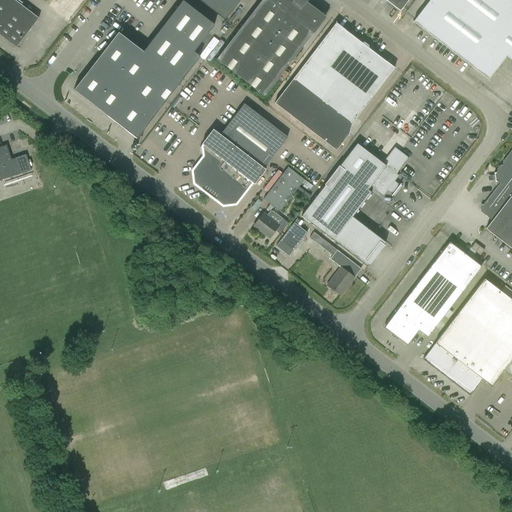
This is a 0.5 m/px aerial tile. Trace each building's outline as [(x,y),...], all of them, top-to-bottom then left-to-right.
[(38,18),(14,0),(0,0),(0,34),(16,47),(38,18)] [(182,0),(143,51),(118,32),(74,89),(137,138),(200,56),(194,51),(214,25),(182,0)] [(198,0),(225,20),(239,0),(198,0)] [(326,17),(305,1),(305,0),(260,0),(215,59),(264,96),(313,33),(326,17)] [(385,0),(400,11),(407,0),(385,0)] [(511,61),(511,0),(429,0),(413,21),(488,79),(506,56),(511,61)] [(336,23),(293,79),(274,103),(336,150),(349,134),(351,124),(394,67),(369,48),(368,45),(364,42),(361,42),(336,23)] [(252,182),(254,184),(265,169),(263,168),(287,137),(244,103),(220,134),(213,129),(202,144),(203,145),(204,146),(205,154),(192,170),(194,183),(223,205),(236,204),(252,182)] [(385,242),(352,216),(373,189),(383,196),(387,190),(389,192),(390,191),(393,190),(396,187),(395,184),(396,182),(394,181),(399,175),(397,174),(409,158),(394,147),(382,163),(357,143),(301,215),(334,240),(334,241),(367,266),(385,242)] [(21,173),(30,170),(25,155),(11,160),(9,153),(6,146),(0,147),(0,180),(2,180),(2,179),(21,173)] [(495,174),(494,174),(495,181),(499,184),(480,209),(493,219),(485,229),(511,249),(511,151),(503,162),(500,163),(500,167),(495,174)] [(304,180),(288,167),(263,199),(280,211),(304,180)] [(269,237),(275,230),(280,234),(288,223),(273,211),(270,211),(266,216),(263,213),(253,225),(269,237)] [(276,246),(289,256),(310,228),(297,218),(276,246)] [(361,269),(337,250),(318,235),(307,249),(312,252),(319,243),(334,254),(330,259),(340,267),(327,285),(340,295),(361,269)] [(467,284),(481,266),(449,242),(433,263),(426,272),(384,327),(407,344),(418,329),(427,336),(438,322),(465,287),(467,284)] [(471,248),(480,255),(484,250),(475,243),(471,248)] [(494,286),(484,278),(435,343),(423,359),(470,395),(482,379),(491,386),(503,370),(511,376),(511,299),(499,290),(501,286),(496,282),(494,286)]
